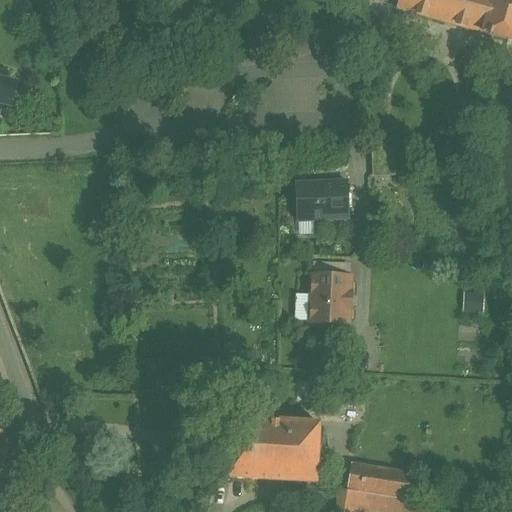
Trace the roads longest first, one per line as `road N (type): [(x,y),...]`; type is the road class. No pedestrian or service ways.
road 1 (residential): [(0,151),(78,147),(137,132),(356,126)]
road 2 (residential): [(10,511),(31,426),(0,336)]
